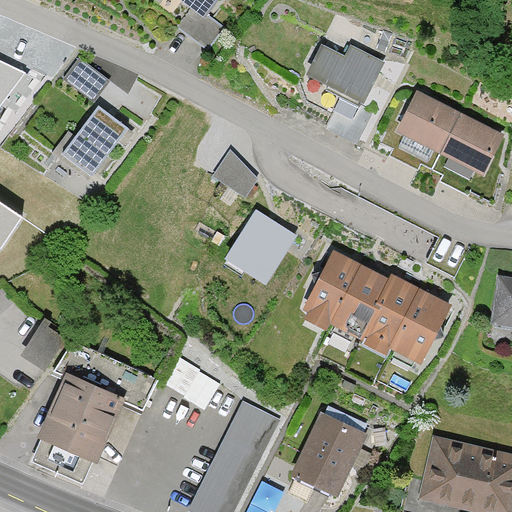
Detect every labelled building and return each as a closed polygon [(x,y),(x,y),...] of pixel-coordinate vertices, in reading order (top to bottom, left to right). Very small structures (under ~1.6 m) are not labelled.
[(228,27),(213,16),(225,0),(180,0),(194,10),(180,28),(211,51),(228,27)] [(311,77),(370,105),(389,65),(352,47),(347,59),(325,49),(311,77)] [(65,82),(99,104),(112,83),(80,61),(65,82)] [(0,103),(23,74),(0,63),(0,103)] [(400,133),(489,176),(509,136),(420,93),(400,133)] [(137,129),(100,106),(66,156),(101,181),(137,129)] [(216,179),(248,198),(262,174),(230,155),(216,179)] [(23,217),(0,201),(0,247),(2,249),(23,217)] [(298,230),(258,209),(229,262),(270,283),(298,230)] [(453,303),(328,252),(302,317),(426,367),(453,303)] [(511,279),(502,278),(495,324),(511,326),(511,279)] [(26,359),(50,372),(69,340),(45,326),(26,359)] [(179,357),(165,386),(208,407),(222,378),(179,357)] [(84,481),(94,456),(105,460),(131,397),(72,373),(35,461),(84,481)] [(188,511),(237,511),(278,417),(237,399),(188,511)] [(296,471),(345,492),(371,433),(322,412),(296,471)] [(424,498),(492,511),(511,511),(511,453),(437,437),(424,498)]
